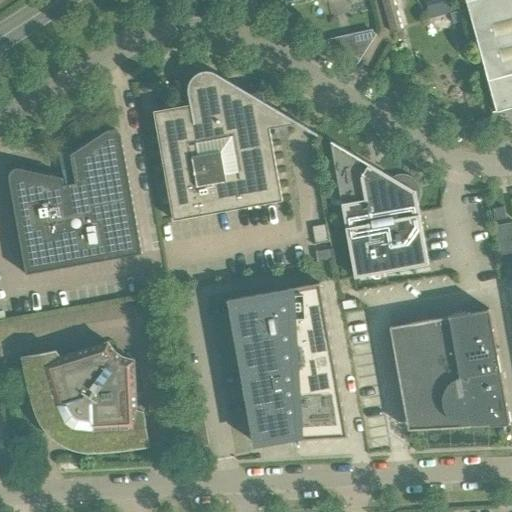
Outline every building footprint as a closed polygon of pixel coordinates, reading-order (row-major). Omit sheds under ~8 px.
[(404,38),(402,30),(402,29),(394,0),(383,0),(392,32),(390,33),(393,41),(404,38)] [(486,80),(511,72),(511,0),(465,0),(486,79),(486,80)] [(372,29),(328,39),(329,42),(327,45),(357,64),(376,34),(373,32),(372,29)] [(189,103),(177,105),(154,109),(172,216),(281,197),(268,126),(275,125),(276,133),(286,131),(285,123),(298,120),(215,71),(205,70),(198,71),(193,74),(189,80),(188,85),(189,103)] [(511,106),(511,72),(486,80),(495,111),(511,106)] [(28,270),(90,259),(144,249),(123,131),(120,129),(117,127),(113,126),(109,126),(72,151),(74,165),(63,167),(64,175),(19,163),(16,164),(13,166),(11,169),(10,172),(28,270)] [(391,175),(372,165),(329,141),(354,276),(428,262),(417,202),(419,196),(419,189),(417,184),(414,179),(409,175),(402,173),(396,173),(391,175)] [(504,219),(502,207),(491,209),(493,221),(504,219)] [(511,221),(495,225),(502,263),(511,261),(511,221)] [(324,224),(312,226),(315,242),(327,239),(324,224)] [(316,251),(318,261),(333,258),(331,248),(316,251)] [(299,439),(348,436),(320,282),(288,288),(289,294),(278,296),(277,290),(228,299),(254,442),(260,441),(259,439),(297,433),(298,444),(299,444),(299,439)] [(152,314),(164,312),(161,294),(143,297),(145,309),(152,314)] [(504,408),(505,404),(502,390),(504,389),(489,308),(390,326),(405,408),(408,423),(468,413),(469,422),(488,421),(492,420),(495,419),(498,417),(501,415),(503,412),(504,408)] [(57,348),(26,354),(29,372),(34,390),(40,408),(48,425),(50,428),(57,426),(73,438),(73,444),(76,446),(90,447),(106,447),(121,447),(137,445),(150,442),(145,410),(138,408),(136,357),(124,354),(123,355),(116,350),(117,349),(110,339),(61,354),(57,348)] [(189,444),(209,443),(204,416),(185,419),(189,444)]
